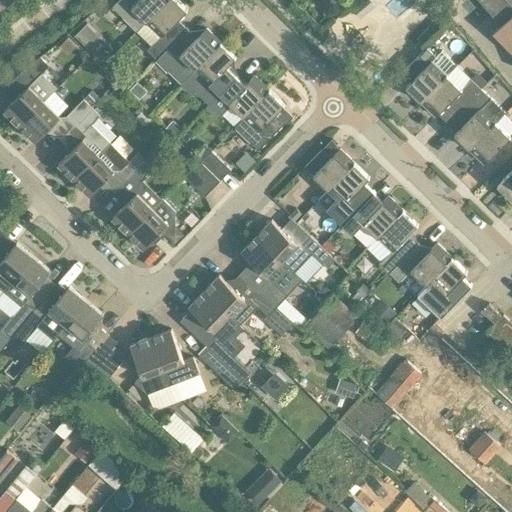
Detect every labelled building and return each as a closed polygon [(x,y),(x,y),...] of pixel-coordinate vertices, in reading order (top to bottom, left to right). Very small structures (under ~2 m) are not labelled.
[(0,0),(0,12),(14,0),(13,0),(0,0)] [(146,23),(168,0),(118,0),(112,7),(137,32),(146,23)] [(175,0),(168,0),(146,23),(160,37),(147,50),(156,60),(187,30),(177,21),(187,11),(175,0)] [(375,6),(369,0),(366,0),(354,11),(361,19),(375,6)] [(511,0),(477,0),(501,26),(493,33),(511,54),(511,0)] [(111,49),(85,24),(74,36),(100,61),(111,49)] [(194,71),(220,44),(205,29),(196,39),(187,30),(170,46),(156,60),(155,62),(165,71),(168,71),(181,84),(194,71)] [(219,95),(236,77),(226,68),(236,58),(220,44),(194,71),(181,84),(191,94),(202,96),(209,104),(210,103),(219,94),(219,95)] [(420,103),(457,66),(442,51),(436,58),(426,49),(405,70),(415,79),(405,88),(420,103)] [(19,126),(44,101),(57,88),(42,73),(49,66),(40,57),(21,72),(11,82),(21,93),(4,111),(19,126)] [(108,62),(103,67),(109,72),(113,68),(108,62)] [(457,65),(457,66),(420,103),(435,117),(445,108),(454,117),(481,89),(457,65)] [(243,118),(269,91),(254,76),(245,86),(236,77),(219,95),(219,94),(210,103),(220,113),(229,104),(243,118)] [(138,100),(146,92),(136,83),(129,91),(138,100)] [(110,94),(120,101),(126,92),(115,85),(110,94)] [(506,113),(481,89),(454,117),(464,126),(454,136),(469,150),(495,123),(506,113)] [(91,104),(98,97),(92,90),(85,97),(91,104)] [(233,127),(258,151),(288,120),(285,117),(285,111),(282,108),(284,106),(269,91),(243,118),(233,127)] [(74,125),(91,107),(83,99),(66,116),(74,125)] [(44,101),(19,126),(35,142),(59,117),(44,101)] [(98,155),(111,142),(92,123),(99,116),(91,107),(74,125),(83,133),(82,139),(58,164),(73,180),(98,155)] [(165,129),(175,138),(182,129),(172,120),(165,129)] [(495,123),(469,150),(484,165),(510,138),(495,123)] [(166,144),(166,150),(170,154),(176,154),(180,150),(180,144),(176,140),(170,140),(166,144)] [(129,179),(145,162),(137,153),(129,160),(111,142),(98,155),(73,180),(89,195),(106,178),(118,189),(129,179)] [(203,144),(193,155),(199,160),(201,162),(211,152),(203,144)] [(329,191),(354,164),(339,149),(330,159),(321,150),(304,167),(329,191)] [(155,152),(145,162),(153,169),(163,160),(155,152)] [(198,161),(219,182),(230,170),(211,152),(201,162),(199,160),(198,161)] [(205,196),(219,182),(198,161),(184,176),(205,196)] [(137,186),(153,169),(145,162),(129,179),(137,186)] [(342,224),(370,196),(361,188),(369,178),(354,164),(329,191),(336,199),(326,209),(342,224)] [(511,170),(497,186),(511,200),(511,170)] [(152,208),(136,193),(139,189),(137,186),(129,179),(118,189),(129,200),(112,218),(127,233),(128,233),(152,208)] [(363,224),(377,238),(403,211),(388,196),(383,201),(375,193),(374,192),(370,196),(342,224),(353,234),(363,224)] [(174,212),(161,199),(152,208),(128,233),(143,249),(148,244),(152,244),(152,240),(174,218),(174,212)] [(295,221),(302,214),(296,208),(289,215),(295,221)] [(418,226),(403,211),(377,238),(367,248),(381,262),(379,264),(389,274),(418,244),(409,235),(418,226)] [(256,236),(281,260),(305,283),(322,265),(302,245),(310,237),(291,219),(281,230),(271,220),(256,236)] [(266,276),(281,260),(256,236),(240,252),(266,276)] [(329,267),(335,261),(327,253),(310,237),(302,245),(322,265),(324,262),(329,267)] [(13,281),(33,257),(16,242),(8,252),(0,245),(0,287),(4,291),(13,281)] [(426,286),(452,258),(437,244),(428,253),(418,244),(389,274),(399,284),(411,271),(426,286)] [(50,271),(33,257),(4,291),(21,305),(0,330),(10,338),(36,307),(27,299),(50,271)] [(452,258),(426,286),(440,299),(432,308),(441,317),(466,291),(457,283),(467,273),(452,258)] [(250,299),(244,299),(219,275),(203,291),(228,315),(231,317),(240,325),(257,306),(250,299)] [(258,291),(276,307),(284,299),(266,282),(258,291)] [(86,300),(69,286),(46,314),(36,307),(10,338),(20,346),(37,326),(54,340),(59,334),(86,300)] [(317,291),(324,297),(330,291),(326,287),(320,287),(317,291)] [(251,373),(214,337),(213,336),(231,317),(228,315),(203,291),(188,307),(203,321),(192,333),(206,345),(207,345),(243,380),(251,373)] [(257,306),(268,316),(264,319),(281,335),(293,323),(276,307),(258,291),(250,299),(257,306)] [(303,328),(328,350),(333,345),(348,327),(380,355),(388,345),(390,342),(359,315),(333,294),(322,307),(308,323),(303,328)] [(286,297),(279,307),(302,324),(310,314),(286,297)] [(59,334),(79,351),(87,342),(97,350),(109,335),(95,324),(103,314),(86,300),(59,334)] [(493,323),(500,316),(489,305),(482,313),(483,314),(493,323)] [(496,341),(511,323),(503,315),(487,332),(496,341)] [(384,328),(396,339),(406,328),(395,317),(384,328)] [(511,323),(496,341),(511,355),(511,323)] [(150,337),(169,385),(200,373),(194,357),(183,362),(171,329),(150,337)] [(105,373),(122,352),(114,345),(117,341),(109,335),(97,350),(82,368),(90,376),(98,366),(105,373)] [(148,393),(169,385),(150,337),(129,345),(142,377),(134,382),(148,393)] [(82,368),(97,350),(87,342),(79,351),(70,362),(80,370),(82,368)] [(235,390),(243,380),(207,345),(206,345),(198,354),(235,390)] [(391,409),(422,375),(404,360),(387,378),(374,394),(391,409)] [(284,397),(290,381),(271,373),(264,390),(284,397)] [(357,385),(345,381),(340,395),(353,399),(357,385)] [(21,426),(30,415),(19,405),(10,416),(21,426)] [(169,422),(186,433),(193,422),(176,412),(169,422)] [(225,414),(214,425),(231,440),(241,429),(225,414)] [(484,466),(489,460),(502,446),(485,432),(488,430),(472,415),(454,435),(469,449),(468,450),(484,466)] [(66,418),(55,431),(64,438),(75,425),(66,418)] [(74,452),(86,463),(97,450),(85,440),(74,452)] [(390,443),(380,457),(397,469),(407,455),(390,443)] [(204,452),(197,446),(191,452),(198,459),(204,452)] [(8,449),(0,458),(0,471),(5,476),(19,458),(8,449)] [(115,489),(129,474),(102,449),(88,465),(115,489)] [(36,462),(31,469),(37,473),(42,467),(36,462)] [(271,492),(258,478),(241,494),(255,508),(271,492)] [(427,495),(414,482),(405,491),(425,510),(424,511),(445,511),(434,502),(436,500),(429,494),(427,495)] [(486,497),(477,489),(469,500),(479,508),(486,497)] [(0,511),(4,511),(16,498),(5,490),(0,496),(0,511)] [(48,511),(52,507),(42,499),(32,510),(16,498),(4,511),(48,511)]
